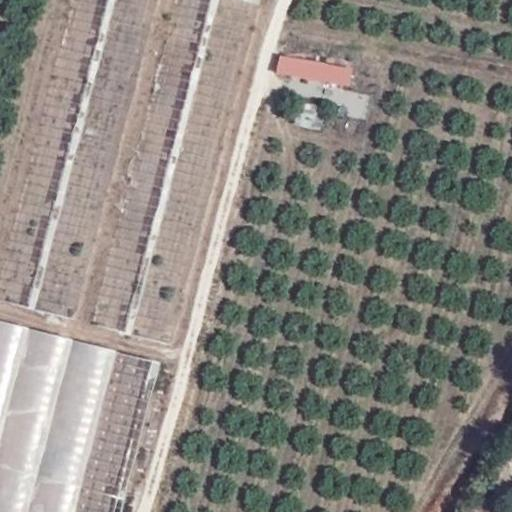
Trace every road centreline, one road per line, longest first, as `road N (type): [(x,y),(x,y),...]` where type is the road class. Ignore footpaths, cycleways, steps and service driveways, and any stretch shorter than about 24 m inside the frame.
road 1 (track): [(146,511),(286,0)]
road 2 (track): [(55,0),(0,203)]
road 3 (track): [(0,311),(189,353)]
